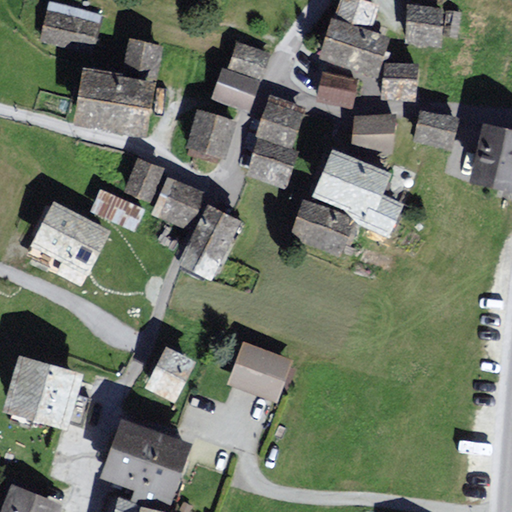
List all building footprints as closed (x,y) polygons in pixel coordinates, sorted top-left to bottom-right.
[(355,0),(341,0),(336,15),(368,27),(375,7),(355,0)] [(433,44),(436,13),(406,10),(403,41),(433,44)] [(98,25),(49,13),(43,39),(78,47),(91,51),(98,25)] [(459,16),(445,13),(441,36),(455,39),(459,16)] [(385,40),(333,22),(321,56),(355,68),(373,74),(385,40)] [(266,54),(239,44),(235,55),(231,65),(258,76),(266,54)] [(158,50),(129,45),(127,57),(124,77),(153,82),(158,50)] [(413,95),(415,67),(389,66),(387,93),(413,95)] [(257,84),(225,72),(215,97),(247,109),(257,84)] [(355,83),(324,75),(319,97),(350,105),(355,83)] [(141,135),(150,88),(86,76),(77,123),(118,131),(141,135)] [(279,107),(271,104),(259,136),(290,147),(301,114),(279,107)] [(213,116),(201,113),(191,147),(222,156),(232,122),(213,116)] [(449,123),(416,115),(409,141),(443,149),(449,123)] [(390,152),(389,120),(351,121),(352,153),(390,152)] [(511,134),(488,130),(477,179),(511,186),(511,134)] [(294,156),(259,145),(248,176),(284,188),(294,156)] [(383,181),(335,159),(315,202),(382,232),(393,210),(374,201),(383,181)] [(160,173),(139,165),(134,176),(127,194),(148,203),(160,173)] [(201,196),(168,182),(153,215),(187,229),(201,196)] [(140,212),(100,194),(92,213),(132,231),(140,212)] [(349,225),(306,209),(295,238),(338,254),(349,225)] [(105,236),(53,211),(34,251),(85,276),(105,236)] [(237,228),(211,215),(183,269),(210,282),(237,228)] [(283,364),(240,348),(226,385),(269,401),(283,364)] [(191,366),(167,354),(149,391),(173,402),(191,366)] [(61,377),(20,366),(7,416),(62,430),(75,380),(61,377)] [(185,451),(123,432),(108,482),(135,490),(170,500),(185,451)] [(32,498),(13,491),(4,511),(55,511),(57,508),(32,498)]
